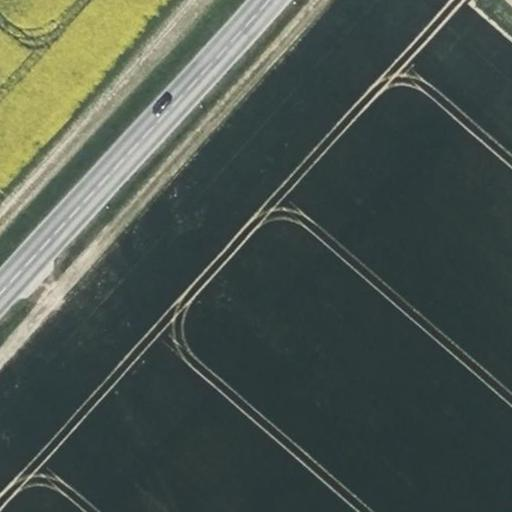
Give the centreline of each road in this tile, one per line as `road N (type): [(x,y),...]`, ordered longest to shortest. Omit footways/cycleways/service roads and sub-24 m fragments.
road 1 (track): [(0,360),(319,0)]
road 2 (secondary): [(0,289),(267,0)]
road 3 (track): [(196,0),(0,212)]
